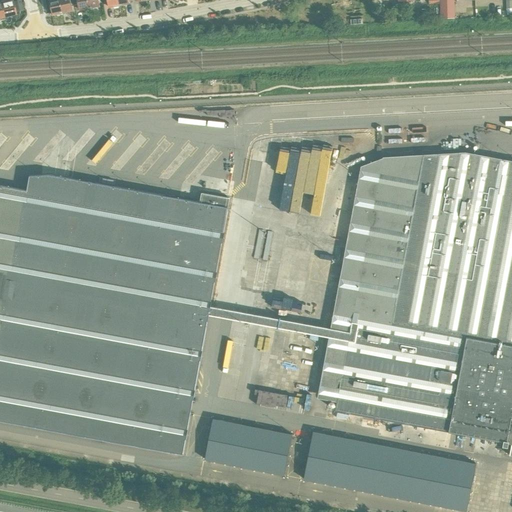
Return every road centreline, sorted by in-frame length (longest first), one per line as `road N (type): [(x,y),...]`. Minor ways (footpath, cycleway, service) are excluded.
road 1 (residential): [(263,0),(38,37)]
road 2 (secondary): [(146,511),(0,484)]
